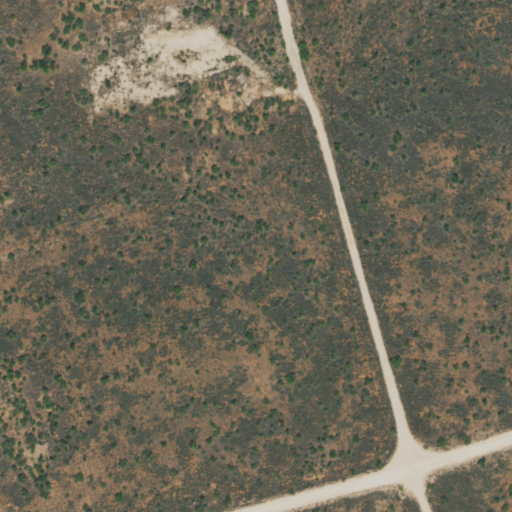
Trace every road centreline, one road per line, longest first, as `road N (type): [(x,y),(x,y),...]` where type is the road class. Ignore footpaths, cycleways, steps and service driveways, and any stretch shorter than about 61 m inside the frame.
road 1 (track): [(403,480),(269,0)]
road 2 (track): [(275,511),(511,446)]
